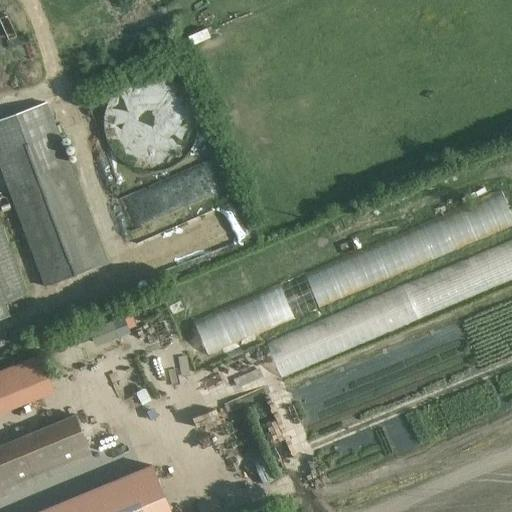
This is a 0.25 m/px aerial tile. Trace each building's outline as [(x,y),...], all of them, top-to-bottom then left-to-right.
[(214,28),(194,34),(198,46),(218,39),(214,28)] [(102,264),(48,104),(0,120),(0,162),(41,284),(102,264)] [(159,184),(171,217),(179,214),(167,181),(159,184)] [(413,261),(511,227),(511,199),(511,198),(404,234),(413,261)] [(0,317),(32,305),(0,220),(0,317)] [(199,228),(146,247),(154,270),(207,251),(199,228)] [(212,303),(243,292),(238,278),(207,289),(212,303)] [(212,351),(327,304),(318,280),(202,327),(212,351)] [(103,347),(126,337),(120,323),(97,333),(103,347)] [(41,357),(0,373),(0,412),(38,397),(35,389),(52,382),(41,357)] [(151,423),(160,418),(147,394),(138,399),(151,423)] [(75,414),(0,445),(0,498),(94,458),(75,414)] [(171,511),(152,465),(36,511),(171,511)]
